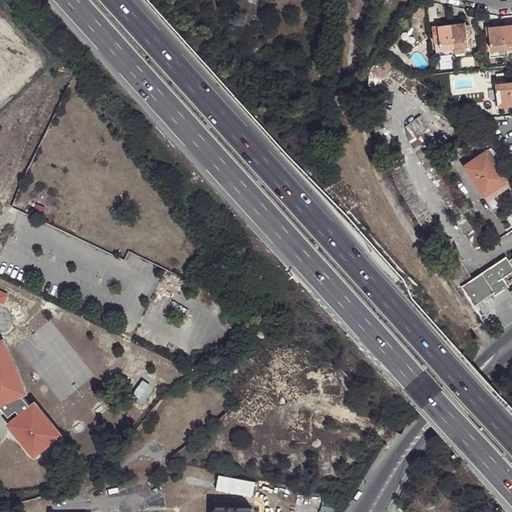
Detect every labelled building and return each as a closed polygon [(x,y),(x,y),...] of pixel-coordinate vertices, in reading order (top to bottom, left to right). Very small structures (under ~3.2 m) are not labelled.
[(465,22),(451,24),(454,47),(468,46),(465,22)] [(451,24),(433,26),(435,42),(440,42),(441,49),(454,47),(451,24)] [(511,24),(502,26),(505,49),(511,48),(511,24)] [(502,26),(488,27),(489,31),(486,31),(487,38),(490,38),(491,51),(505,49),(502,26)] [(380,52),(358,78),(373,88),(377,79),(381,82),(386,74),(394,64),(380,52)] [(399,68),(394,64),(386,74),(391,78),(399,68)] [(404,72),(399,68),(391,78),(396,82),(404,72)] [(409,76),(404,72),(396,82),(401,86),(409,76)] [(410,76),(409,76),(401,86),(405,89),(414,79),(410,76)] [(377,79),(373,88),(385,93),(387,87),(381,82),(377,79)] [(418,83),(414,79),(405,89),(410,93),(418,83)] [(423,87),(418,83),(410,93),(414,97),(423,87)] [(509,84),(495,85),(497,101),(498,106),(498,108),(511,107),(509,84)] [(427,91),(423,87),(414,97),(419,101),(427,91)] [(385,93),(373,88),(371,97),(384,100),(385,93)] [(432,95),(427,91),(419,101),(423,104),(432,95)] [(436,99),(432,95),(423,104),(427,108),(436,99)] [(384,100),(371,97),(370,107),(383,106),(384,100)] [(440,103),(436,99),(427,108),(432,113),(434,110),(440,103)] [(441,113),(449,105),(442,102),(440,103),(434,110),(440,114),(441,113)] [(446,117),(455,108),(449,105),(441,113),(446,117)] [(370,107),(371,117),(383,113),(383,106),(370,107)] [(452,120),(463,111),(455,108),(446,117),(452,120)] [(466,118),(463,111),(452,120),(456,126),(466,118)] [(378,139),(400,191),(410,184),(398,155),(383,113),(371,117),(378,139)] [(417,134),(427,127),(420,116),(404,126),(411,137),(417,134)] [(470,123),(466,118),(456,126),(459,131),(470,123)] [(473,129),(470,123),(459,131),(463,137),(473,129)] [(418,136),(431,156),(441,150),(427,127),(417,134),(418,136)] [(473,129),(463,137),(460,138),(466,147),(480,137),(474,128),(473,129)] [(420,163),(435,189),(446,183),(431,156),(418,136),(408,142),(420,163)] [(510,186),(511,185),(500,162),(496,153),(492,148),(486,152),(506,181),(510,186)] [(506,181),(486,152),(464,167),(484,196),(506,181)] [(488,201),(510,186),(506,181),(484,196),(488,201)] [(446,183),(435,189),(448,211),(478,253),(489,246),(458,203),(446,183)] [(400,191),(422,223),(432,216),(410,184),(400,191)] [(422,223),(429,234),(439,227),(432,216),(422,223)] [(429,234),(463,285),(473,278),(439,227),(429,234)] [(473,278),(463,285),(476,305),(496,292),(498,290),(499,287),(500,285),(500,283),(499,279),(504,276),(511,271),(511,257),(508,260),(505,256),(473,278)] [(498,290),(496,292),(497,294),(510,285),(504,276),(499,279),(500,283),(500,285),(499,287),(498,290)] [(0,341),(0,414),(3,418),(8,415),(11,419),(6,423),(2,426),(27,459),(55,438),(30,405),(25,408),(17,397),(22,395),(0,341)] [(322,375),(324,375),(324,368),(305,370),(305,373),(306,378),(322,377),(322,375)] [(322,377),(321,392),(321,395),(340,397),(342,377),(324,375),(322,375),(322,377)] [(291,394),(321,392),(322,377),(306,378),(298,379),(292,382),(291,380),(285,383),(283,399),(291,394)] [(276,401),(283,399),(285,383),(272,391),(276,401)] [(278,403),(276,401),(272,391),(265,395),(269,406),(278,403)] [(8,415),(3,418),(6,423),(11,419),(8,415)]
